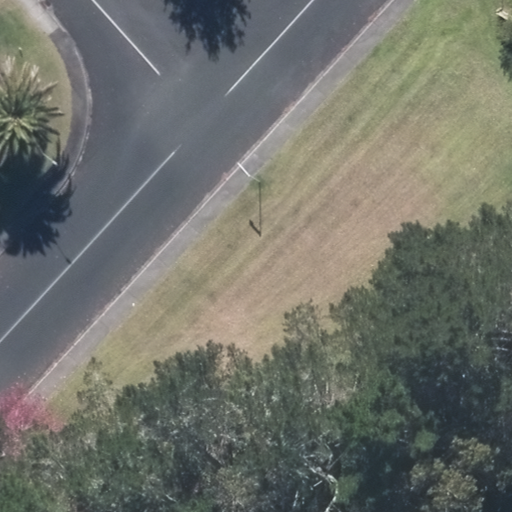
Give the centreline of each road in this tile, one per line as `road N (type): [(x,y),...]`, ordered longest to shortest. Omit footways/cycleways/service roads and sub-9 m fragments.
road 1 (residential): [(203,123),(0,340)]
road 2 (residential): [(92,0),(203,123)]
road 3 (residential): [(314,0),(203,123)]
